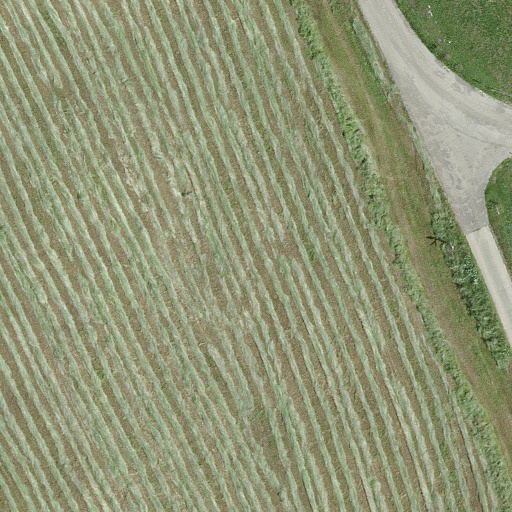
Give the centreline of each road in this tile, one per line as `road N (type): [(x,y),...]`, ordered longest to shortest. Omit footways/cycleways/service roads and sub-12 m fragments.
road 1 (unclassified): [(511,314),(430,115)]
road 2 (unclassified): [(430,115),(381,0)]
